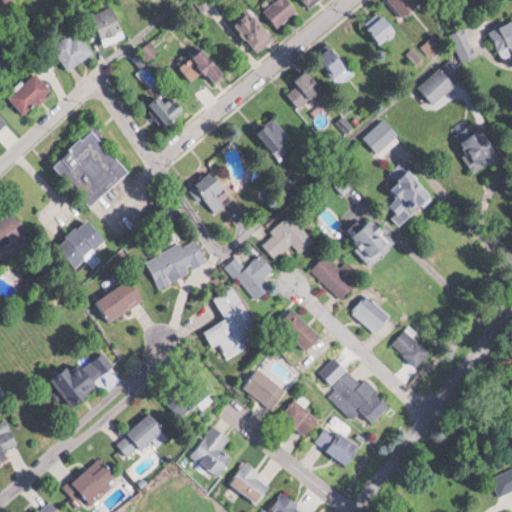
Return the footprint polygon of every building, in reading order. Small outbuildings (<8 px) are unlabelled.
[(298,8),(290,0),(275,0),(263,12),(279,28),(298,8)] [(417,0),(392,0),(391,1),(406,14),(417,0)] [(125,29),(113,5),(92,15),(104,39),(125,29)] [(258,50),(275,38),(255,9),(237,22),(258,50)] [(398,28),(381,9),(367,22),(384,41),(398,28)] [(511,20),(491,29),(504,57),(511,53),(511,20)] [(52,49),(73,69),(93,48),(79,34),(74,39),(68,32),(52,49)] [(148,59),(158,52),(151,42),(141,49),(148,59)] [(336,77),(350,63),(330,44),(316,57),(336,77)] [(229,73),(205,47),(195,56),(220,82),(229,73)] [(418,85),(433,103),(458,83),(452,76),(462,68),(453,57),(418,85)] [(295,79),(299,84),(291,91),(304,107),(327,88),(310,67),(295,79)] [(23,113),(52,90),(37,72),(8,95),(23,113)] [(178,97),(171,104),(161,94),(147,107),(166,128),(188,108),(178,97)] [(478,171),(504,155),(479,114),(452,131),(478,171)] [(274,153),(292,138),(274,116),(256,131),(274,153)] [(91,130),(52,166),(89,207),(128,171),(91,130)] [(398,197),(387,207),(403,225),(436,195),(404,159),(391,170),(398,178),(388,187),(398,197)] [(226,204),(218,194),(227,186),(213,170),(195,186),(217,212),(226,204)] [(0,215),(12,207),(22,222),(0,236),(0,215)] [(395,245),(378,212),(354,226),(371,257),(395,245)] [(315,237),(289,213),(262,242),(278,256),(291,242),(302,252),(315,237)] [(85,219),(55,246),(74,267),(104,240),(85,219)] [(207,262),(194,235),(146,258),(159,285),(207,262)] [(266,276),(275,267),(261,252),(246,266),(236,255),(226,265),(258,300),(274,284),(266,276)] [(345,298),(361,282),(354,275),(359,269),(348,259),(342,265),(327,252),(312,268),(345,298)] [(112,319),(144,298),(130,277),(99,299),(112,319)] [(227,317),(205,330),(214,346),(220,342),(229,357),(248,345),(244,339),(260,329),(234,284),(214,296),(227,317)] [(354,310),(379,332),(395,314),(370,292),(354,310)] [(326,335),(301,310),(287,324),(312,349),(326,335)] [(432,349),(407,327),(393,342),(419,364),(432,349)] [(104,387),(98,377),(112,369),(102,352),(56,379),(72,406),(104,387)] [(277,408),(291,388),(260,367),(246,386),(277,408)] [(354,367),(330,391),(355,417),(363,409),(374,420),(391,403),(354,367)] [(310,436),(324,416),(298,397),(283,417),(310,436)] [(132,457),(166,427),(152,412),(118,442),(132,457)] [(0,464),(12,459),(7,448),(19,443),(8,419),(0,422),(0,464)] [(233,436),(213,423),(192,456),(223,476),(236,456),(224,449),(233,436)] [(318,439),(349,463),(362,447),(331,423),(318,439)] [(121,480),(105,458),(74,480),(90,502),(121,480)] [(231,481),(259,504),(275,483),(248,461),(231,481)] [(501,495),(511,489),(511,467),(492,476),(501,495)] [(269,511),(309,511),(310,511),(283,492),(269,511)] [(62,511),(49,499),(35,511),(62,511)]
